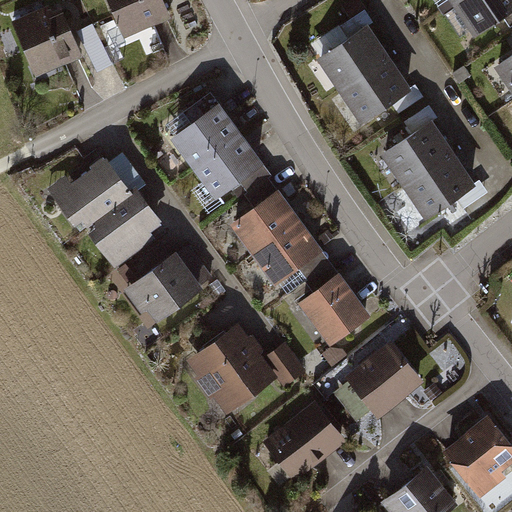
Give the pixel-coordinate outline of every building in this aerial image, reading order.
[(164,0),(110,0),(126,37),(172,18),(164,0)] [(511,0),(446,0),(473,39),(511,13),(511,0)] [(83,61),(64,7),(17,24),(36,78),(83,61)] [(373,24),(322,56),(363,121),(414,90),(399,65),(383,40),(373,24)] [(511,55),(498,65),(511,86),(511,55)] [(222,104),(173,137),(215,200),(264,166),(244,137),(237,126),(222,104)] [(433,121),(384,155),(427,218),(477,185),(461,162),(446,140),(433,121)] [(87,224),(115,265),(168,229),(139,186),(133,190),(109,153),(42,197),(69,236),(87,224)] [(295,211),(280,190),(233,224),(278,287),(325,253),(304,224),(295,211)] [(188,241),(122,291),(149,328),(216,278),(188,241)] [(342,274),(295,304),(326,350),(372,320),(342,274)] [(243,324),(189,360),(227,415),(280,378),(266,358),(243,324)] [(308,373),(286,343),(266,358),(287,388),(308,373)] [(397,343),(349,376),(378,417),(426,384),(397,343)] [(347,445),(318,403),(263,440),(292,482),(347,445)] [(511,445),(490,418),(445,454),(484,502),(511,480),(505,474),(511,468),(511,445)] [(429,466),(381,503),(388,511),(451,511),(460,506),(429,466)]
